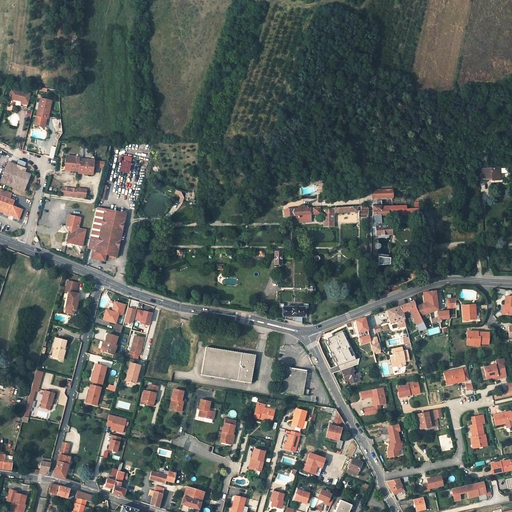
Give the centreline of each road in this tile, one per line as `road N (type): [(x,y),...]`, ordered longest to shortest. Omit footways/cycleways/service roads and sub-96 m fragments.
road 1 (secondary): [(306,332),(421,286),(511,283)]
road 2 (secondary): [(101,278),(174,306),(306,332)]
road 3 (residential): [(101,278),(48,479)]
road 4 (unknown): [(293,202),(369,208),(371,307)]
road 5 (residential): [(486,400),(449,408),(458,448),(450,460),(380,475)]
road 6 (unclassified): [(306,332),(380,475)]
road 7 (residential): [(23,247),(43,162),(3,147)]
